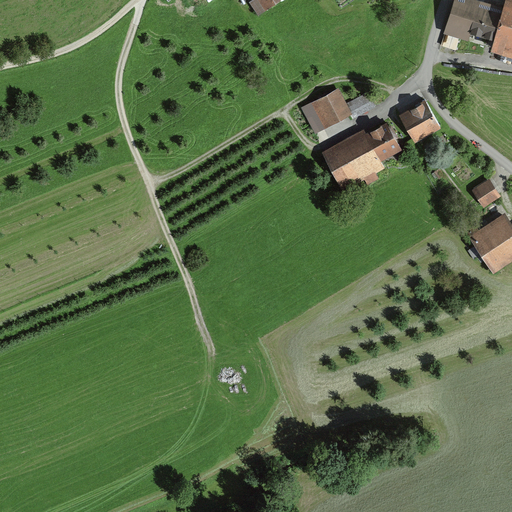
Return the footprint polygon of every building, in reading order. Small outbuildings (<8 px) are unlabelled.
[(254,0),(262,12),(280,0),(254,0)] [(511,0),(506,0),(506,3),(496,0),(457,0),(446,35),(511,55),(511,0)] [(339,87),(309,104),(323,129),(351,113),(353,118),(376,106),(369,91),(347,103),(339,87)] [(429,101),(403,115),(417,142),(443,129),(429,101)] [(365,130),(323,152),(344,190),(386,168),(381,160),(402,149),(388,123),(367,134),(365,130)] [(503,196),(491,179),(473,191),(484,208),(503,196)] [(511,259),(511,220),(507,214),(472,236),(495,271),(511,259)]
